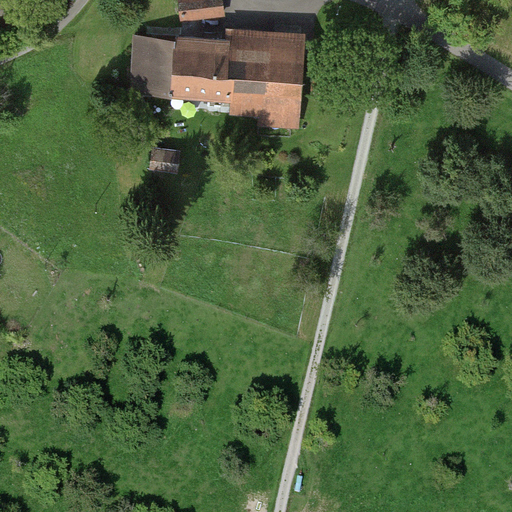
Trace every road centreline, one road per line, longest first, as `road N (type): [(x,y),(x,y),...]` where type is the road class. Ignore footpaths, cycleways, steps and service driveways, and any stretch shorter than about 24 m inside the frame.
road 1 (track): [(284,511),(369,102),(401,6)]
road 2 (residential): [(401,6),(511,77)]
